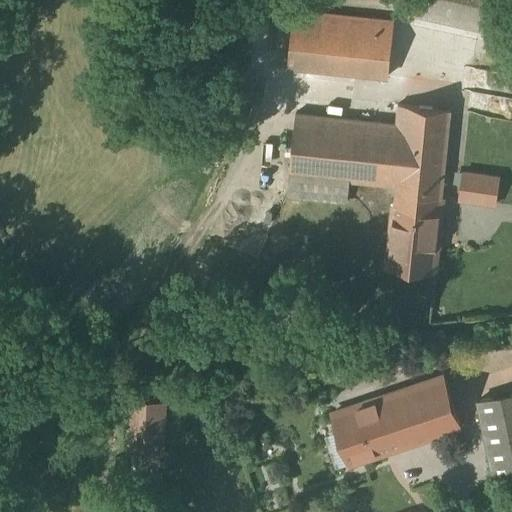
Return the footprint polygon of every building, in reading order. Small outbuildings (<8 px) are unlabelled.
[(422,0),(419,16),(498,31),(504,0),(422,0)] [(394,24),(297,15),(292,73),(389,82),(394,24)] [(435,274),(452,114),(399,109),(397,125),(298,114),(288,207),(351,214),(354,184),(395,188),(386,269),(435,274)] [(501,179),(467,173),(463,201),(497,207),(501,179)] [(351,463),(458,430),(442,378),(335,412),(351,463)] [(511,478),(511,396),(478,404),(495,482),(511,478)]
